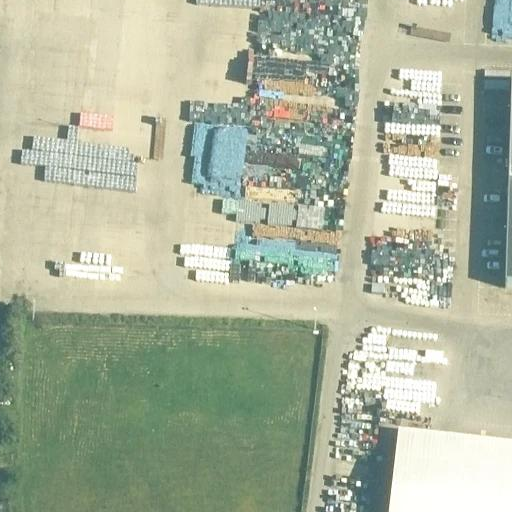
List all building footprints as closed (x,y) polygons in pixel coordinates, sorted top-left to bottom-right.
[(254,8),(253,0),(223,0),(224,10),(254,8)] [(219,33),(257,34),(258,17),(220,16),(219,33)] [(346,55),(273,51),(273,41),(252,40),(252,46),(213,44),(211,69),(345,77),(346,55)] [(206,76),(205,103),(242,103),(242,77),(206,76)] [(432,177),(437,80),(389,78),(387,115),(404,116),(403,132),(389,131),(387,171),(379,171),(378,195),(433,197),(433,177),(432,177)] [(94,110),(93,94),(69,96),(71,112),(94,110)] [(240,133),(241,146),(262,144),(261,138),(252,139),(251,132),(240,133)] [(199,177),(233,176),(232,148),(198,149),(199,177)] [(238,155),(236,191),(263,193),(262,209),(308,212),(309,197),(331,199),(333,172),(306,170),(307,155),(290,154),(289,171),(269,170),(269,157),(238,155)] [(99,203),(99,189),(65,188),(65,202),(99,203)] [(397,216),(434,214),(434,204),(396,206),(397,216)] [(98,209),(80,211),(81,226),(99,225),(98,209)] [(102,217),(104,241),(139,237),(137,213),(102,217)] [(433,271),(435,260),(389,254),(386,274),(401,276),(398,299),(432,303),(435,278),(424,277),(425,270),(433,271)] [(303,286),(303,261),(233,260),(233,285),(303,286)] [(125,287),(126,262),(83,261),(82,285),(125,287)] [(500,303),(489,305),(492,324),(503,322),(500,303)] [(379,424),(380,415),(486,422),(490,378),(403,372),(402,381),(376,379),(376,385),(346,383),(343,422),(379,424)] [(511,511),(511,449),(398,436),(388,511),(511,511)]
